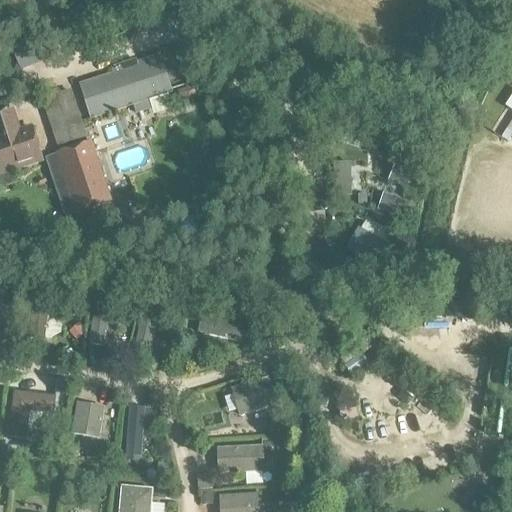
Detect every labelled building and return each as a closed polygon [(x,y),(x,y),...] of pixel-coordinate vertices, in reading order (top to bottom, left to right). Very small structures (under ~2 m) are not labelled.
[(124,0),(93,0),(80,6),(86,20),(125,3),(124,0)] [(41,33),(8,46),(15,64),(48,51),(41,33)] [(291,88),(300,73),(295,70),(278,60),(270,75),(291,88)] [(138,61),(111,70),(113,76),(81,87),(91,117),(171,91),(168,84),(164,71),(161,61),(140,68),(138,61)] [(164,71),(168,84),(185,79),(181,66),(164,71)] [(300,73),(291,88),(313,101),(321,86),(305,76),(300,73)] [(345,114),(352,100),(357,88),(342,81),(330,107),(345,114)] [(87,139),(71,91),(42,101),(57,148),(87,139)] [(388,141),(394,127),(399,116),(384,110),(374,135),(388,141)] [(0,175),(42,162),(31,129),(19,134),(12,112),(0,116),(0,175)] [(89,146),(55,157),(74,214),(107,203),(89,146)] [(334,164),(335,198),(352,197),(351,164),(334,164)] [(395,167),(388,182),(416,194),(422,178),(395,167)] [(383,195),(378,211),(406,221),(412,205),(383,195)] [(390,248),(362,231),(360,229),(346,252),(391,280),(405,257),(390,248)] [(291,271),(274,272),(276,313),(293,313),(291,271)] [(46,343),(46,341),(50,308),(51,298),(35,296),(30,341),(46,343)] [(239,297),(240,307),(267,306),(266,296),(239,297)] [(400,316),(441,319),(441,310),(420,309),(420,302),(401,301),(401,307),(400,316)] [(95,306),(90,347),(106,349),(111,308),(95,306)] [(144,312),(135,356),(150,359),(159,315),(144,312)] [(203,319),(200,335),(243,344),(246,329),(203,319)] [(368,363),(362,355),(345,368),(350,376),(368,363)] [(267,380),(230,391),(238,417),(275,406),(267,380)] [(11,393),(6,439),(24,441),(28,413),(52,416),(54,398),(11,393)] [(103,409),(76,405),(71,435),(98,440),(103,409)] [(126,449),(142,450),(143,431),(153,431),(154,414),(144,413),(144,412),(128,411),(126,449)] [(350,411),(340,414),(342,423),(353,419),(350,411)] [(219,475),(265,473),(264,448),(217,450),(219,475)] [(511,455),(491,452),(487,477),(508,481),(511,455)] [(207,479),(206,467),(189,469),(191,482),(207,479)] [(192,483),(192,494),(208,495),(209,483),(192,483)] [(151,511),(153,491),(122,488),(119,511),(151,511)] [(260,511),(259,495),(217,498),(217,511),(260,511)]
